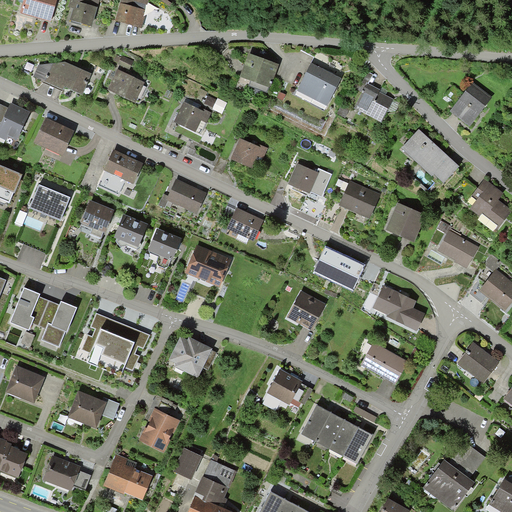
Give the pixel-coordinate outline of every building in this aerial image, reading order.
[(19,0),(23,1),(19,15),(51,24),(58,0),(19,0)] [(100,0),(71,0),(69,8),(73,9),(69,22),(92,29),(100,0)] [(132,0),(121,0),(116,21),(141,28),(146,10),(147,5),(133,2),(132,0)] [(266,61),(249,54),(240,78),(252,82),(250,87),(266,93),(268,87),(270,88),(279,66),(266,61)] [(122,56),(118,65),(130,70),(134,61),(122,56)] [(76,68),(65,62),(39,66),(33,78),(63,93),(65,89),(81,96),(91,75),(76,68)] [(341,79),(312,64),(298,92),(327,107),(341,79)] [(144,83),(117,70),(107,91),(134,104),(144,83)] [(492,98),(474,83),(450,111),(470,127),(481,112),(492,98)] [(375,89),(368,85),(354,109),(380,123),(393,100),(379,93),(380,91),(375,89)] [(286,95),(280,93),(277,99),(283,101),(286,95)] [(208,96),(204,104),(213,108),(217,101),(208,96)] [(0,125),(0,137),(6,141),(8,136),(17,140),(31,113),(15,105),(11,103),(8,109),(1,123),(0,125)] [(0,122),(1,123),(8,109),(0,104),(0,122)] [(199,111),(185,105),(179,117),(176,125),(177,125),(175,131),(200,142),(213,114),(200,108),(199,111)] [(47,120),(35,143),(62,157),(70,141),(73,133),(47,120)] [(460,167),(418,130),(401,149),(443,186),(460,167)] [(252,144),(241,139),(231,162),(251,171),(258,156),(264,159),(269,149),(256,143),(255,145),(252,144)] [(114,151),(98,186),(119,196),(126,182),(134,185),(144,165),(114,151)] [(229,161),(220,157),(214,171),(222,175),(229,161)] [(309,170),(297,165),(288,186),(310,195),(315,183),(321,185),(325,174),(314,169),(313,172),(309,170)] [(4,170),(0,168),(0,200),(9,204),(13,194),(15,195),(23,178),(4,170)] [(169,197),(164,195),(159,206),(165,209),(168,202),(197,215),(207,194),(191,187),(177,180),(169,197)] [(288,182),(282,180),(276,192),(282,195),(288,182)] [(342,196),(344,197),(340,206),(369,220),(380,194),(349,180),(342,196)] [(503,195),(484,180),(471,197),(476,201),(469,210),(496,232),(511,212),(511,209),(499,200),(503,195)] [(70,199),(39,186),(27,216),(59,228),(68,204),(70,199)] [(114,211),(90,202),(79,229),(101,238),(103,234),(105,235),(112,217),(114,211)] [(426,217),(399,204),(387,232),(415,244),(426,217)] [(237,209),(227,230),(253,242),(263,221),(249,214),(237,209)] [(148,226),(124,216),(122,221),(115,239),(116,240),(116,241),(120,247),(128,246),(137,250),(148,226)] [(449,232),(450,232),(453,227),(441,221),(437,229),(447,235),(449,232)] [(182,240),(159,230),(149,252),(159,256),(157,262),(158,267),(164,269),(168,268),(170,261),(173,262),(179,245),(182,240)] [(450,232),(449,232),(447,235),(438,252),(455,261),(455,263),(466,269),(478,247),(466,241),(450,232)] [(215,253),(197,245),(186,273),(220,287),(231,259),(215,253)] [(353,289),(363,268),(346,259),(335,254),(334,256),(325,251),(320,261),(329,266),(324,276),(353,289)] [(485,265),(494,272),(497,270),(502,263),(491,253),(485,265)] [(511,305),(511,282),(497,270),(494,272),(479,291),(506,313),(511,305)] [(381,293),(373,309),(387,316),(386,318),(416,332),(424,316),(412,310),(415,303),(384,287),(381,293)] [(33,293),(25,290),(11,324),(29,331),(32,323),(39,326),(49,301),(40,298),(40,296),(33,293)] [(302,293),(288,318),(311,330),(324,305),(302,293)] [(54,303),(49,301),(39,326),(46,329),(42,340),(60,347),(66,332),(68,333),(78,309),(61,302),(60,306),(54,303)] [(96,329),(93,338),(88,336),(82,349),(92,354),(88,362),(121,377),(126,367),(134,370),(140,357),(135,355),(139,345),(144,347),(149,336),(98,314),(92,327),(96,329)] [(186,342),(181,340),(171,360),(177,364),(175,367),(197,378),(211,350),(194,342),(188,339),(186,342)] [(408,362),(375,343),(362,366),(395,385),(408,362)] [(500,361),(475,343),(459,365),(484,383),(500,361)] [(44,378),(16,367),(6,393),(34,404),(44,378)] [(292,376),(281,370),(268,394),(290,407),(294,401),(304,407),(313,390),(302,384),(303,382),(292,376)] [(511,387),(502,401),(511,407),(511,387)] [(102,402),(79,392),(68,419),(97,430),(102,416),(114,420),(120,404),(104,398),(102,402)] [(358,405),(355,410),(375,421),(378,416),(358,405)] [(328,412),(317,406),(301,435),(357,465),(373,435),(361,429),(354,426),(334,415),(328,412)] [(182,422),(155,408),(138,443),(165,456),(182,422)] [(0,467),(3,459),(6,460),(11,448),(12,445),(7,443),(7,441),(3,440),(0,439),(0,467)] [(449,464),(470,480),(486,458),(464,442),(449,464)] [(15,449),(11,448),(6,460),(3,459),(0,467),(0,472),(19,479),(28,456),(19,453),(19,451),(15,449)] [(184,450),(174,473),(191,480),(201,458),(184,450)] [(67,461),(53,456),(42,481),(72,493),(74,488),(85,493),(92,476),(80,472),(82,467),(67,461)] [(136,464),(117,456),(104,487),(123,495),(124,493),(142,501),(152,478),(133,470),(136,464)] [(470,480),(449,464),(445,461),(423,489),(452,511),(453,511),(475,484),(470,480)] [(210,462),(202,479),(227,490),(235,472),(210,462)] [(227,490),(202,479),(188,511),(226,511),(219,509),(227,490)] [(511,511),(511,484),(510,484),(505,480),(490,507),(499,511),(511,511)] [(280,498),(270,492),(259,511),(307,511),(288,501),(280,498)] [(409,511),(392,502),(389,500),(382,511),(409,511)]
